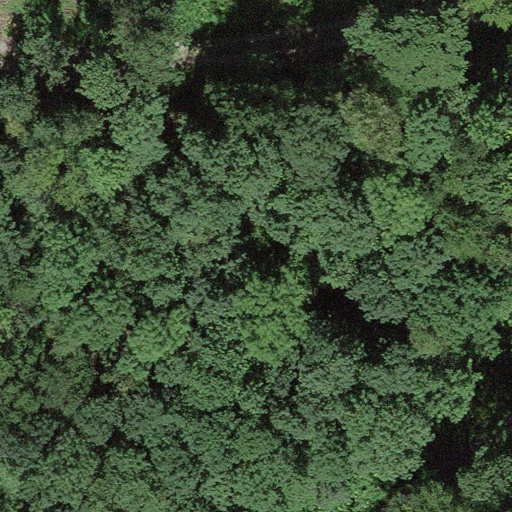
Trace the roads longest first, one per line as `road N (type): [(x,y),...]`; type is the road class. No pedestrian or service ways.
road 1 (track): [(511,2),(81,58),(0,47)]
road 2 (track): [(511,427),(388,511)]
